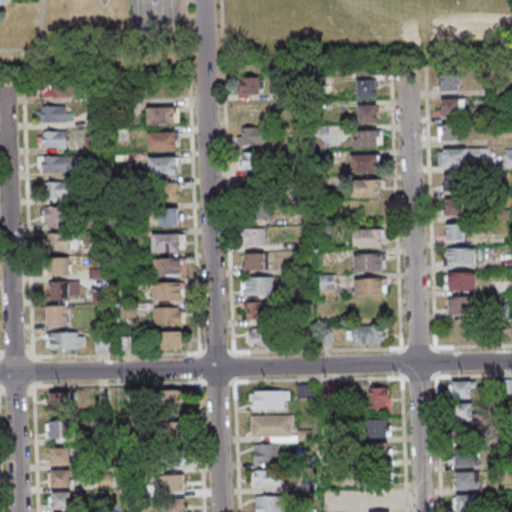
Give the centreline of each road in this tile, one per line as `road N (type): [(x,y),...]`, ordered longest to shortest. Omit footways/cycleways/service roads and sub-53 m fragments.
road 1 (residential): [(224,511),(208,0)]
road 2 (residential): [(511,361),(0,373)]
road 3 (residential): [(421,511),(411,76)]
road 4 (residential): [(22,511),(9,78)]
